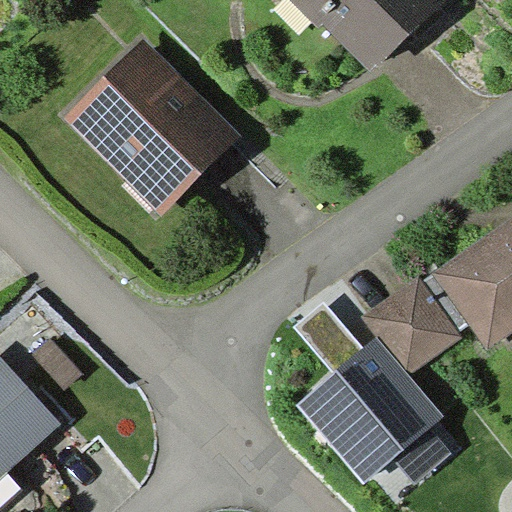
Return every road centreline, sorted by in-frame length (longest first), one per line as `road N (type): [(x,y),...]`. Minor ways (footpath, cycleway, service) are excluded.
road 1 (residential): [(159,359),(511,113)]
road 2 (residential): [(0,204),(159,359)]
